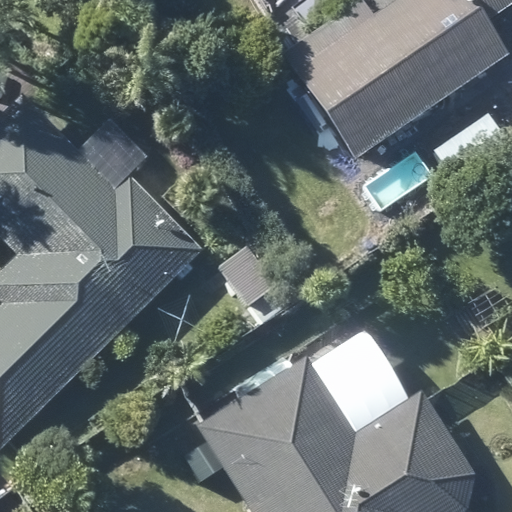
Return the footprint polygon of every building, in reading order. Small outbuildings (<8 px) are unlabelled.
[(462,3),(448,11),(440,0),(407,0),(370,26),(360,11),(320,37),(289,59),(281,66),(323,127),(352,169),(504,64),(496,52),(482,31),(462,3)] [(482,31),(511,10),(511,0),(440,0),(448,11),(462,3),(482,31)] [(107,126),(85,150),(74,158),(20,102),(0,121),(0,247),(16,262),(0,278),(0,311),(0,312),(0,453),(45,409),(68,386),(198,258),(125,184),(144,164),(107,126)] [(511,182),(489,200),(507,224),(511,220),(511,182)] [(216,276),(245,312),(272,292),(243,256),(216,276)] [(146,380),(153,370),(147,359),(136,359),(130,368),(134,380),(146,380)] [(465,511),(472,484),(422,406),(418,400),(352,442),(303,365),(296,370),(193,434),(242,511),(465,511)] [(335,397),(345,415),(366,415),(379,398),(368,378),(346,378),(335,397)]
